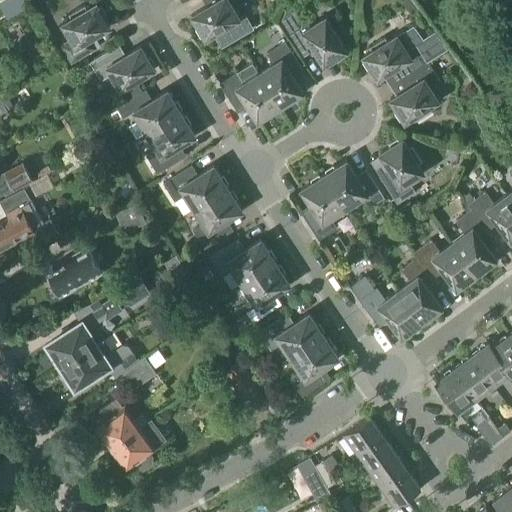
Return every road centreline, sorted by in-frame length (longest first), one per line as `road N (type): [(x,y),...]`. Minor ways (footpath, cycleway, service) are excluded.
road 1 (residential): [(156,511),(385,375)]
road 2 (residential): [(385,375),(255,171)]
road 3 (residential): [(255,171),(150,4)]
road 4 (residential): [(385,375),(511,290)]
road 5 (residential): [(71,511),(0,380)]
